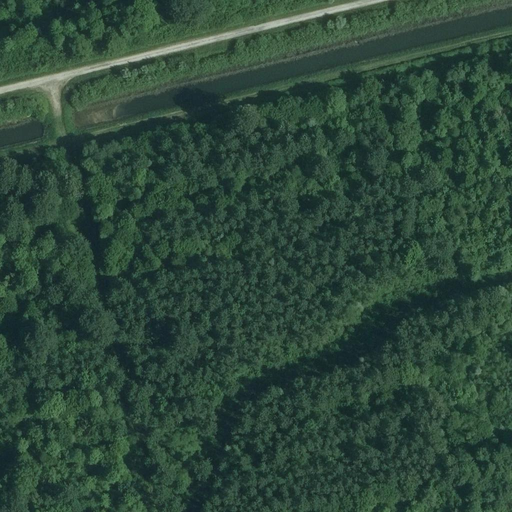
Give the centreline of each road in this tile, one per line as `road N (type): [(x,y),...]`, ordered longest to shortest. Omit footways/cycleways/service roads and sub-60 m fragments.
road 1 (track): [(511,33),(0,158)]
road 2 (track): [(0,90),(372,0)]
